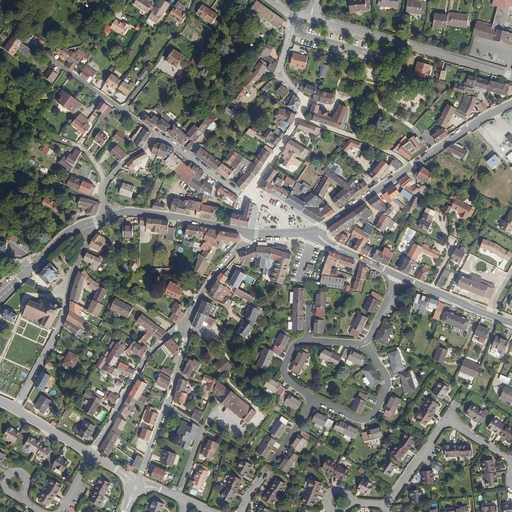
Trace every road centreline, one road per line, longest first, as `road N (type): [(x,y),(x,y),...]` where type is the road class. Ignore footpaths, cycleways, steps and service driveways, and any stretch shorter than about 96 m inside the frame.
road 1 (residential): [(511,77),(309,19)]
road 2 (residential): [(90,222),(58,334),(17,411)]
road 3 (secondary): [(188,322),(135,488)]
road 4 (residential): [(188,322),(147,359),(92,454)]
road 5 (residential): [(313,399),(363,421),(375,414),(388,378),(365,344)]
road 6 (primary): [(108,216),(158,214),(251,233)]
road 7 (residential): [(157,134),(54,62)]
road 8 (residential): [(411,165),(296,116)]
road 9 (secondary): [(397,274),(511,323)]
